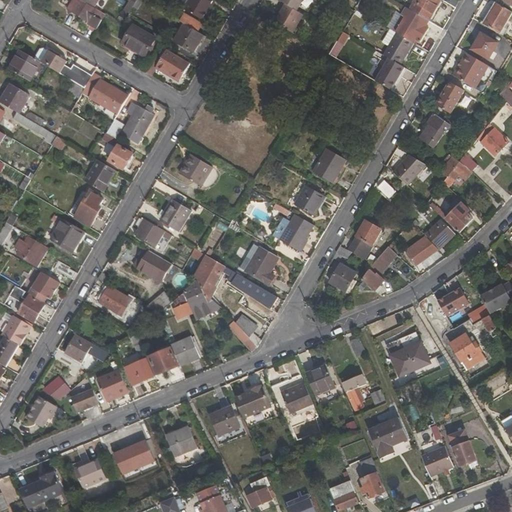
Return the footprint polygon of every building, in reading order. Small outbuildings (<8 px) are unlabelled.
[(86,28),(95,33),(105,14),(95,9),(80,0),(71,0),(66,9),(89,23),(86,28)] [(80,0),(95,9),(100,0),(80,0)] [(131,0),(117,0),(132,9),(133,7),(136,3),(131,0)] [(138,10),(143,1),(142,0),(137,0),(136,3),(133,7),(138,10)] [(184,9),(189,0),(178,0),(177,2),(178,5),(184,9)] [(189,0),(184,9),(202,20),(209,7),(211,8),(215,0),(189,0)] [(303,0),(282,0),(281,2),(284,4),(297,11),(303,0)] [(429,21),(441,0),(416,0),(410,10),(429,21)] [(457,0),(443,0),(443,1),(456,8),(459,1),(457,0)] [(484,25),(500,34),(511,12),(503,7),(497,3),(484,25)] [(297,11),(284,4),(274,23),(293,34),(304,15),(297,11)] [(204,21),(211,8),(209,7),(202,20),(204,21)] [(410,10),(406,18),(410,20),(401,36),(411,42),(414,38),(421,42),(428,29),(425,27),(429,21),(410,10)] [(185,14),(180,22),(183,24),(197,32),(202,24),(185,14)] [(397,33),(401,36),(410,20),(406,18),(397,33)] [(174,41),(194,53),(204,36),(197,32),(183,24),(174,41)] [(156,39),(133,26),(123,44),(145,57),(156,39)] [(337,42),(343,45),(349,44),(352,37),(343,32),(340,36),(337,42)] [(401,36),(397,33),(384,56),(388,58),(401,66),(414,43),(411,42),(401,36)] [(497,44),(481,35),(474,49),(489,58),(497,44)] [(41,62),(42,63),(48,51),(44,49),(40,50),(35,59),(41,62)] [(160,56),(162,57),(158,64),(156,63),(153,61),(147,72),(153,76),(158,68),(180,80),(190,64),(164,49),(160,56)] [(9,70),(30,82),(42,63),(41,62),(35,59),(21,50),(9,70)] [(48,51),(42,63),(73,81),(81,69),(74,65),(71,71),(64,67),(67,62),(49,51),(48,51)] [(461,64),(463,65),(455,77),(470,86),(478,74),(480,75),(486,65),(467,54),(461,64)] [(401,66),(388,58),(375,81),(392,91),(405,68),(401,66)] [(461,64),(453,76),(455,77),(463,65),(461,64)] [(486,65),(480,75),(473,88),(479,91),(492,69),(486,65)] [(100,80),(101,78),(94,74),(85,89),(71,113),(85,121),(92,109),(85,105),(90,97),(100,80)] [(470,86),(473,88),(480,75),(478,74),(470,86)] [(119,115),(129,98),(100,80),(90,97),(119,115)] [(436,105),(451,114),(465,91),(450,82),(436,105)] [(23,108),(29,96),(11,86),(1,103),(18,113),(41,127),(45,121),(23,108)] [(511,106),(511,92),(506,86),(499,94),(507,101),(511,106)] [(490,123),(489,124),(494,129),(511,107),(511,106),(507,101),(499,111),(490,123)] [(139,106),(127,128),(142,137),(155,115),(139,106)] [(41,127),(18,113),(13,120),(45,138),(44,141),(52,146),(52,145),(57,136),(41,127)] [(430,124),(420,138),(434,148),(444,134),(445,135),(451,126),(434,114),(428,123),(430,124)] [(482,143),(496,156),(509,143),(494,129),(489,124),(486,128),(478,138),(478,139),(482,143)] [(106,133),(103,139),(110,144),(114,138),(108,134),(106,133)] [(57,136),(52,145),(62,151),(67,142),(57,136)] [(465,155),(476,141),(471,138),(460,151),(465,155)] [(465,166),(470,159),(482,143),(478,139),(476,141),(465,155),(459,162),(465,166)] [(120,146),(110,162),(124,169),(133,154),(120,146)] [(327,149),(314,172),(333,183),(346,160),(327,149)] [(214,168),(192,155),(180,174),(202,187),(214,168)] [(452,157),(449,155),(437,171),(440,173),(452,157)] [(405,162),(404,161),(394,173),(408,186),(427,165),(410,156),(405,162)] [(443,182),(449,188),(459,176),(465,181),(471,172),(465,166),(459,162),(452,157),(440,173),(447,177),(443,182)] [(465,166),(471,172),(477,165),(470,159),(465,166)] [(117,171),(99,161),(86,182),(104,193),(117,171)] [(32,180),(38,170),(31,167),(26,176),(27,177),(32,180)] [(27,177),(20,188),(25,191),(32,180),(27,177)] [(396,192),(385,182),(379,188),(389,198),(396,192)] [(307,186),(295,206),(314,217),(317,211),(316,210),(324,197),(307,186)] [(91,193),(76,218),(91,226),(102,207),(101,206),(104,201),(91,193)] [(11,197),(5,207),(13,212),(19,202),(11,197)] [(173,201),(161,222),(179,233),(192,211),(173,201)] [(273,207),(288,215),(290,211),(275,203),(273,207)] [(467,214),(469,212),(461,204),(446,220),(459,233),(472,219),(467,214)] [(434,210),(444,220),(447,216),(437,207),(434,210)] [(7,223),(13,227),(18,218),(12,214),(6,223),(7,223)] [(284,218),(274,236),(301,251),(315,226),(295,214),(291,222),(284,218)] [(136,236),(156,248),(166,232),(145,220),(136,236)] [(84,233),(64,221),(53,240),(73,252),(84,233)] [(365,260),(382,230),(366,221),(349,251),(352,252),(365,260)] [(442,221),(429,233),(427,231),(423,234),(425,236),(426,237),(427,236),(440,249),(454,234),(442,221)] [(407,227),(413,232),(417,227),(413,223),(412,222),(407,227)] [(13,227),(7,223),(0,234),(0,246),(2,248),(14,227),(13,227)] [(405,251),(416,266),(439,250),(426,237),(425,236),(405,251)] [(28,237),(18,255),(34,265),(44,247),(28,237)] [(128,257),(135,261),(143,249),(136,245),(128,257)] [(260,249),(253,245),(240,268),(247,272),(260,249)] [(341,255),(348,259),(352,252),(349,251),(340,246),(333,257),(338,260),(341,255)] [(394,260),(397,256),(389,247),(373,264),(362,280),(375,291),(384,281),(377,274),(391,257),(394,260)] [(134,267),(162,283),(172,265),(145,249),(134,267)] [(275,277),(270,274),(278,259),(260,249),(247,272),(270,285),(275,277)] [(231,278),(234,272),(211,258),(206,255),(194,277),(199,280),(203,290),(210,303),(213,298),(219,304),(220,302),(214,295),(218,289),(215,287),(223,273),(226,275),(231,278)] [(342,261),(330,282),(346,292),(356,274),(348,269),(350,266),(342,261)] [(72,268),(62,262),(57,270),(75,280),(78,274),(71,269),(72,268)] [(234,272),(231,278),(234,279),(231,284),(272,308),(278,298),(234,272)] [(61,283),(43,273),(33,288),(29,294),(45,303),(48,297),(52,299),(61,283)] [(102,273),(99,279),(108,285),(112,278),(102,273)] [(223,273),(215,287),(218,289),(226,275),(223,273)] [(114,312),(123,296),(109,287),(110,286),(108,285),(99,279),(95,285),(106,291),(99,303),(114,312)] [(502,285),(481,297),(491,314),(511,302),(511,300),(511,299),(511,287),(509,283),(503,287),(502,285)] [(461,288),(438,301),(447,316),(470,304),(461,288)] [(210,303),(203,290),(187,297),(190,304),(194,314),(196,319),(222,308),(219,304),(213,298),(210,303)] [(34,322),(45,305),(29,296),(19,313),(34,322)] [(174,310),(178,320),(194,314),(190,304),(174,310)] [(250,338),(258,347),(262,340),(254,334),(258,327),(243,315),(236,323),(239,327),(250,338)] [(482,320),(490,333),(492,331),(495,336),(499,334),(489,316),(482,320)] [(20,346),(22,348),(33,328),(13,317),(2,336),(5,338),(6,339),(11,341),(19,346),(20,346)] [(234,332),(244,343),(250,338),(239,327),(234,332)] [(137,335),(142,346),(146,344),(141,333),(137,335)] [(458,339),(459,341),(452,345),(467,370),(486,359),(476,341),(472,343),(466,334),(458,339)] [(134,336),(131,339),(136,351),(143,348),(142,346),(137,335),(134,336)] [(93,344),(77,336),(66,354),(83,363),(88,354),(95,358),(104,362),(109,353),(101,348),(93,344)] [(201,358),(192,338),(172,346),(181,366),(201,358)] [(351,342),(357,357),(366,353),(360,338),(351,342)] [(0,349),(0,363),(6,367),(19,346),(11,341),(6,339),(2,347),(0,349)] [(118,350),(104,343),(101,348),(109,353),(113,355),(118,350)] [(421,344),(392,356),(401,376),(429,364),(421,344)] [(150,358),(158,376),(180,367),(172,349),(150,358)] [(125,369),(132,387),(155,377),(148,359),(125,369)] [(320,368),(320,369),(306,375),(315,396),(336,387),(326,365),(320,368)] [(119,371),(98,380),(106,399),(120,393),(121,396),(129,393),(119,371)] [(287,405),(290,414),(313,404),(301,376),(271,388),(280,408),(287,405)] [(342,381),(356,412),(365,408),(363,402),(361,403),(356,393),(360,392),(358,387),(365,384),(362,376),(347,383),(346,379),(342,381)] [(69,392),(71,390),(65,384),(51,396),(60,400),(69,392)] [(263,387),(262,388),(261,386),(252,390),(251,386),(243,390),(245,394),(235,399),(243,419),(271,407),(263,387)] [(77,411),(78,413),(87,409),(86,407),(98,402),(92,390),(72,399),(77,411)] [(377,407),(387,403),(381,390),(371,394),(377,407)] [(121,396),(120,393),(106,399),(108,402),(121,396)] [(39,396),(27,419),(42,427),(48,418),(50,419),(58,406),(39,396)] [(77,411),(72,399),(61,404),(67,416),(77,411)] [(232,407),(210,416),(218,436),(241,427),(232,407)] [(399,419),(369,431),(381,458),(395,452),(392,447),(408,440),(399,419)] [(416,429),(423,447),(442,439),(435,421),(416,429)] [(189,427),(166,436),(174,457),(197,448),(189,427)] [(449,436),(461,467),(470,464),(472,468),(479,466),(465,430),(449,436)] [(124,448),(113,453),(122,474),(155,460),(145,439),(135,444),(138,451),(128,455),(124,448)] [(135,444),(124,448),(128,455),(138,451),(135,444)] [(423,459),(431,478),(454,468),(446,449),(423,459)] [(83,489),(107,479),(98,459),(91,463),(75,470),(83,489)] [(28,509),(62,494),(53,472),(40,477),(42,480),(27,486),(30,492),(22,495),(28,509)] [(361,489),(364,495),(368,493),(370,498),(384,492),(377,474),(362,480),(365,487),(361,489)] [(269,489),(271,488),(268,479),(252,486),(256,495),(248,498),(252,509),(273,500),(269,489)] [(339,511),(359,504),(354,492),(356,491),(351,481),(331,490),(339,511)] [(30,492),(27,486),(19,489),(22,495),(30,492)] [(227,511),(220,496),(199,505),(202,511),(227,511)] [(162,504),(165,511),(181,511),(176,498),(162,504)] [(317,511),(312,499),(289,508),(290,511),(317,511)]
